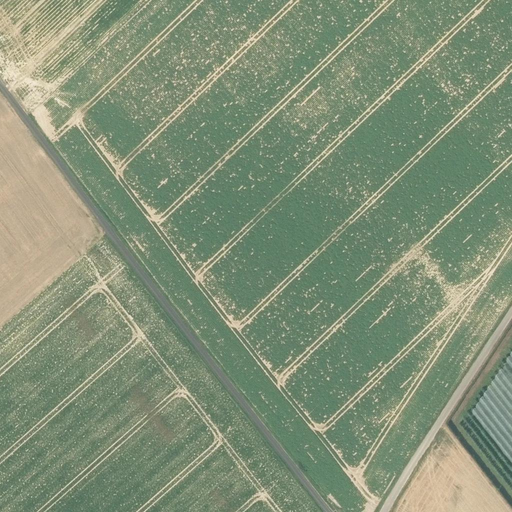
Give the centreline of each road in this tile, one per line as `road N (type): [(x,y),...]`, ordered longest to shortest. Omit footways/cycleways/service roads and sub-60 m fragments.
road 1 (unclassified): [(328,511),(0,84)]
road 2 (unclassified): [(383,511),(511,312)]
